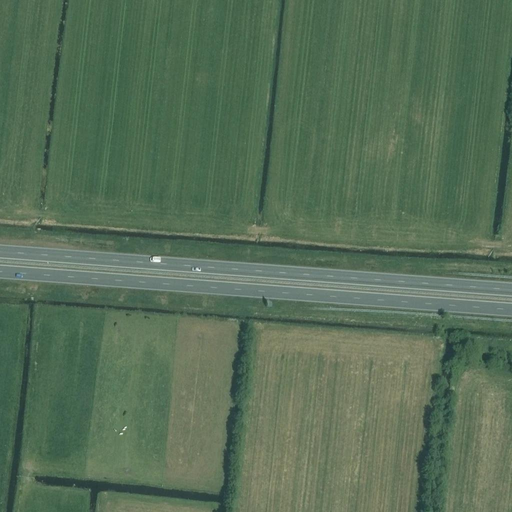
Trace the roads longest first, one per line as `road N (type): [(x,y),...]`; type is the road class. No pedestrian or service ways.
road 1 (trunk): [(511,290),(0,251)]
road 2 (trunk): [(0,271),(511,309)]
